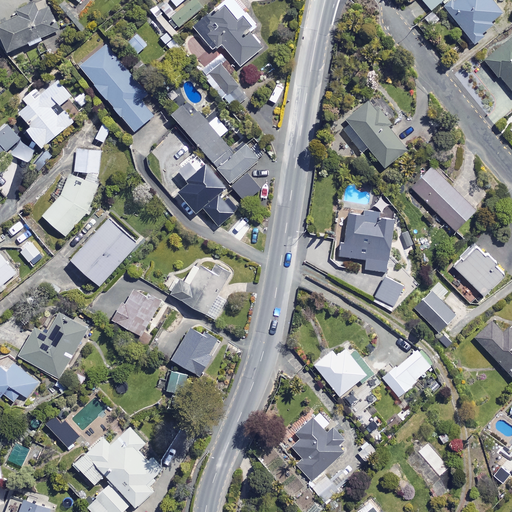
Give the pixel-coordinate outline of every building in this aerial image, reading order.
[(33,47),(45,41),(44,39),(51,36),(55,45),(65,41),(45,0),(43,0),(20,11),(23,18),(1,28),(13,53),(31,45),(33,47)] [(162,7),(171,19),(185,7),(182,3),(186,0),(170,0),(162,7)] [(260,27),(237,0),(231,0),(197,29),(216,51),(224,45),(243,67),(265,48),(253,33),(260,27)] [(423,0),(432,11),(446,0),(423,0)] [(505,14),(493,0),(461,0),(448,11),(476,44),(495,28),(492,25),(505,14)] [(511,40),(486,60),(499,78),(502,77),(511,90),(511,40)] [(151,96),(110,46),(83,68),(136,132),(155,117),(143,102),(151,96)] [(212,74),(229,62),(223,54),(203,70),(208,77),(212,74)] [(212,74),(229,97),(246,84),(229,62),(212,74)] [(74,97),(60,81),(44,94),(39,89),(26,100),(31,106),(22,113),(34,127),(31,131),(46,149),(77,123),(67,111),(61,117),(56,111),(74,97)] [(392,123),(373,99),(348,120),(353,126),(346,131),(363,152),(369,147),(387,169),(410,150),(394,131),(392,123)] [(197,118),(186,106),(176,115),(248,202),(263,189),(247,170),(260,159),(249,146),(238,155),(203,113),(197,118)] [(115,126),(106,121),(97,138),(106,142),(115,126)] [(10,151),(22,138),(8,126),(0,135),(0,157),(3,160),(10,151)] [(178,139),(172,133),(161,145),(167,151),(178,139)] [(39,153),(22,138),(10,151),(27,166),(39,153)] [(101,152),(79,149),(76,171),(99,174),(101,152)] [(201,172),(193,162),(182,171),(193,185),(182,193),(199,214),(206,208),(221,227),(244,209),(209,165),(201,172)] [(479,211),(435,167),(414,188),(458,232),(479,211)] [(67,236),(90,213),(99,186),(66,175),(57,202),(60,203),(47,215),(67,236)] [(340,184),(320,181),(312,232),(333,235),(340,184)] [(398,222),(351,214),(343,256),(368,260),(367,269),(389,273),(398,222)] [(140,244),(112,219),(75,260),(103,286),(140,244)] [(43,252),(34,240),(21,251),(30,262),(43,252)] [(510,274),(480,244),(457,267),(487,297),(510,274)] [(0,287),(18,273),(0,251),(0,287)] [(231,273),(208,260),(203,269),(197,265),(191,277),(186,274),(174,294),(208,314),(231,273)] [(407,285),(388,276),(378,297),(397,306),(407,285)] [(164,304),(138,289),(128,306),(126,305),(117,321),(145,337),(164,304)] [(196,323),(171,309),(151,347),(203,375),(221,342),(193,327),(196,323)] [(89,329),(63,314),(50,335),(39,329),(23,356),(59,378),(89,329)] [(506,330),(496,320),(477,338),(511,374),(511,329),(509,327),(506,330)] [(369,375),(348,349),(339,356),(335,350),(317,365),(342,397),(369,375)] [(433,366),(420,349),(384,377),(399,398),(419,382),(417,379),(433,366)] [(6,393),(17,402),(24,394),(30,399),(42,384),(9,358),(0,369),(0,399),(0,400),(6,393)] [(303,440),(295,448),(299,453),(294,458),(313,479),(343,452),(340,449),(349,441),(337,428),(330,434),(326,428),(331,423),(322,413),(298,435),(303,440)] [(76,442),(58,421),(50,428),(69,448),(76,442)] [(152,443),(134,424),(113,442),(107,436),(76,464),(84,473),(86,471),(98,485),(110,474),(139,507),(156,491),(152,488),(160,481),(157,478),(167,469),(147,447),(152,443)] [(377,452),(369,442),(358,451),(366,461),(377,452)] [(446,470),(427,448),(420,453),(439,476),(446,470)] [(0,462),(0,480),(13,486),(19,470),(0,462)] [(344,491),(341,488),(354,477),(352,474),(355,471),(349,465),(345,470),(342,467),(332,477),(328,473),(312,487),(329,505),(344,491)] [(124,511),(132,505),(114,485),(90,506),(95,511),(124,511)] [(52,511),(54,509),(28,500),(23,511),(52,511)] [(381,511),(372,501),(358,511),(381,511)]
